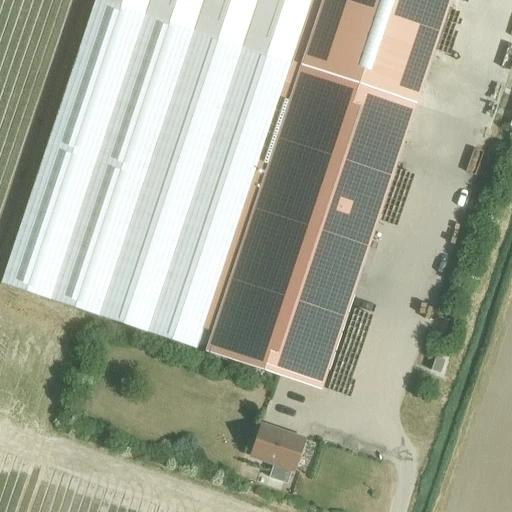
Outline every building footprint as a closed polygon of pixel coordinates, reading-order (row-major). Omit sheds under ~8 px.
[(95,0),(1,284),(90,314),(196,349),(197,346),(200,347),(318,0),(95,0)] [(318,0),(200,347),(206,349),(206,352),(278,376),(320,390),(450,0),(318,0)] [(467,111),(456,146),(470,150),(481,115),(467,111)] [(481,114),(470,161),(489,165),(499,118),(481,114)] [(435,358),(431,371),(440,374),(444,361),(435,358)] [(84,411),(81,418),(88,421),(91,413),(84,411)] [(139,411),(134,424),(148,428),(153,415),(139,411)] [(251,457),(294,471),(304,440),(262,425),(251,457)]
